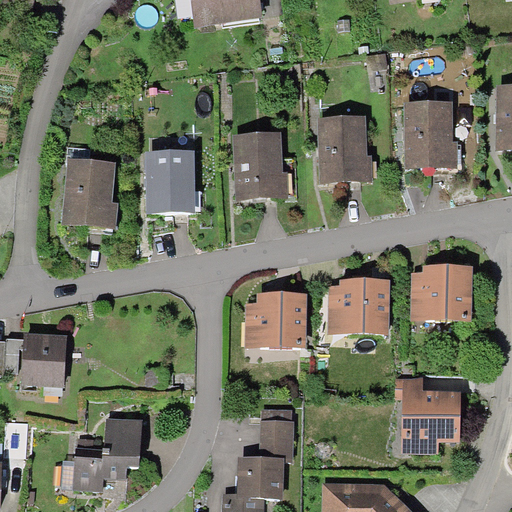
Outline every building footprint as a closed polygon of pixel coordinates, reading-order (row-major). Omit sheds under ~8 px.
[(35,1),(27,0),(0,0),(0,12),(32,18),(35,1)] [(191,0),(196,30),(262,21),(259,0),(191,0)] [(497,119),(497,152),(511,151),(511,88),(497,89),(497,119)] [(406,136),(407,172),(457,171),(456,145),(451,145),(450,106),(406,107),(406,136)] [(318,152),(318,184),(371,184),(371,158),(367,158),(367,121),(318,121),(318,152)] [(235,169),(236,203),(290,201),(289,175),(283,175),(282,135),(233,137),(235,169)] [(146,184),(147,217),(204,216),(203,192),(197,192),(196,152),(145,153),(146,184)] [(67,198),(65,226),(117,229),(119,207),(112,207),(115,163),(69,160),(67,198)] [(424,275),(412,275),(411,321),(470,322),(471,269),(444,268),(424,268),(424,275)] [(342,288),(328,288),(328,336),(389,337),(390,283),(361,283),(342,282),(342,288)] [(246,306),(245,349),(306,350),(307,298),(278,297),(257,296),(257,306),(246,306)] [(24,351),(22,389),(66,391),(68,337),(41,336),(24,335),(24,341),(24,351)] [(20,351),(24,351),(24,341),(6,341),(5,344),(4,373),(19,374),(20,351)] [(403,402),(401,455),(441,456),(441,443),(460,443),(461,395),(423,394),(424,379),(395,378),(394,402),(403,402)] [(291,412),(262,411),(262,423),(261,423),(260,459),(286,459),(286,464),(293,464),(294,423),(291,423),(291,412)] [(142,422),(107,420),(106,450),(78,449),(77,462),(63,462),(62,490),(100,492),(101,479),(125,481),(126,468),(140,468),(142,422)] [(12,432),(11,459),(28,460),(29,433),(12,432)] [(223,511),(264,511),(265,501),(285,501),(286,464),(286,459),(260,459),(239,458),(238,494),(224,494),(223,511)] [(410,511),(385,486),(322,484),(321,511),(410,511)]
